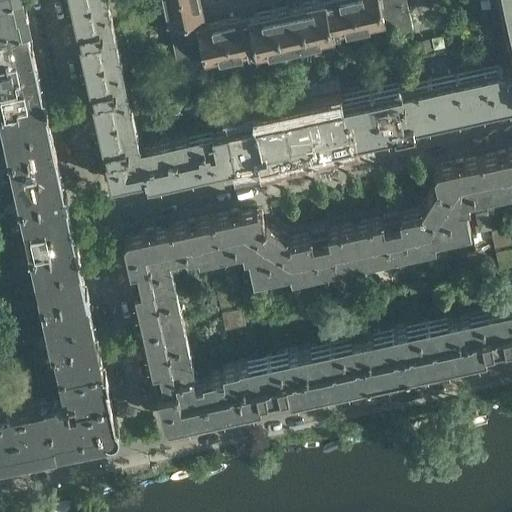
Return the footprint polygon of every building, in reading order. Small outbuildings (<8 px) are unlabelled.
[(28,19),(25,6),(23,7),(21,0),(0,0),(0,28),(27,22),(26,19),(28,19)] [(115,24),(112,10),(106,11),(103,0),(81,0),(71,2),(78,32),(115,24)] [(202,13),(198,0),(167,0),(170,9),(166,10),(168,20),(195,14),(202,13)] [(332,31),(325,0),(313,0),(299,3),(307,37),(332,31)] [(356,22),(351,0),(325,0),(332,31),(341,29),(340,25),(356,22)] [(383,20),(378,0),(351,0),(356,22),(373,18),(374,22),(383,20)] [(412,27),(406,0),(378,0),(383,20),(385,32),(412,27)] [(511,11),(511,0),(502,0),(505,12),(511,11)] [(307,37),(299,3),(274,9),(281,42),(307,37)] [(281,42),(274,9),(248,14),(255,48),(281,42)] [(205,59),(197,26),(195,14),(168,20),(181,77),(208,72),(205,59)] [(255,48),(248,14),(223,20),(229,50),(246,46),(247,50),(255,48)] [(229,50),(223,20),(197,26),(205,59),(214,57),(213,53),(229,50)] [(37,68),(27,22),(0,28),(0,71),(3,85),(20,82),(18,73),(37,68)] [(116,54),(112,38),(118,37),(115,24),(78,32),(84,61),(116,54)] [(128,82),(125,69),(119,70),(116,54),(84,61),(91,91),(128,82)] [(511,99),(511,68),(510,68),(501,69),(500,65),(498,64),(482,68),(486,85),(491,84),(495,103),(511,99)] [(46,101),(44,88),(42,89),(37,68),(18,73),(20,82),(3,85),(1,86),(9,121),(27,117),(29,126),(49,121),(45,101),(46,101)] [(495,103),(491,84),(486,85),(482,68),(455,74),(459,91),(464,90),(468,109),(495,103)] [(468,109),(464,90),(459,91),(455,74),(429,80),(437,116),(468,109)] [(437,116),(429,80),(402,86),(406,103),(401,104),(405,123),(437,116)] [(129,113),(125,97),(131,96),(128,82),(91,91),(97,120),(129,113)] [(405,123),(401,104),(406,103),(402,86),(402,84),(372,90),(380,127),(393,124),(394,124),(394,125),(395,125),(405,123)] [(380,127),(372,90),(342,97),(346,116),(351,115),(355,132),(380,127)] [(355,132),(351,115),(346,116),(342,97),(314,103),(318,122),(313,123),(317,140),(355,132)] [(317,140),(313,123),(318,122),(314,103),(284,110),(292,146),(317,140)] [(292,146),(284,110),(254,116),(255,120),(258,135),(263,134),(267,153),(277,151),(278,150),(278,149),(292,146)] [(141,141),(138,128),(132,129),(129,113),(97,120),(104,150),(141,141)] [(59,166),(49,121),(29,126),(27,117),(9,121),(23,183),(41,179),(39,170),(59,166)] [(267,153),(263,134),(258,135),(255,120),(227,126),(234,160),(267,153)] [(234,160),(227,126),(213,130),(214,136),(201,139),(207,166),(234,160)] [(207,166),(201,139),(188,141),(186,135),(172,138),(180,172),(207,166)] [(180,172),(172,138),(154,142),(149,150),(152,163),(144,165),(145,174),(147,180),(180,172)] [(152,163),(149,150),(143,151),(141,141),(104,150),(110,180),(144,172),(145,174),(144,165),(152,163)] [(511,148),(481,155),(485,175),(481,176),(485,190),(485,194),(503,190),(502,187),(511,184),(511,148)] [(485,190),(481,176),(485,175),(481,155),(436,165),(433,170),(436,183),(447,190),(449,195),(446,200),(448,211),(465,207),(462,195),(485,190)] [(68,198),(65,186),(63,186),(59,166),(39,170),(41,179),(23,183),(30,218),(49,214),(51,223),(71,219),(66,199),(68,198)] [(448,211),(446,200),(449,195),(447,190),(436,183),(434,183),(420,206),(420,207),(431,214),(429,218),(432,235),(453,231),(453,235),(470,231),(465,207),(448,211)] [(257,232),(264,221),(261,207),(257,205),(212,214),(216,234),(220,233),(223,248),(246,243),(248,255),(265,252),(263,240),(258,237),(257,232)] [(434,245),(432,235),(429,218),(431,214),(420,207),(390,214),(398,249),(417,244),(418,248),(434,245)] [(81,264),(71,219),(51,223),(49,214),(30,218),(44,281),(63,277),(61,268),(81,264)] [(224,252),(223,248),(220,233),(216,234),(212,214),(171,223),(175,243),(179,242),(182,253),(182,257),(206,252),(207,256),(224,252)] [(398,249),(390,214),(355,222),(363,260),(380,257),(379,253),(398,249)] [(490,231),(487,216),(478,218),(481,233),(490,231)] [(286,250),(282,247),(289,236),(289,235),(266,220),(264,221),(257,232),(258,237),(263,240),(265,252),(248,255),(254,279),(270,275),(269,271),(290,267),(286,250)] [(363,260),(355,222),(319,230),(327,264),(345,260),(346,264),(363,260)] [(182,253),(179,242),(175,243),(171,223),(126,233),(126,232),(124,233),(122,236),(123,238),(129,265),(148,261),(149,265),(164,262),(164,261),(167,256),(182,253)] [(327,264),(319,230),(289,236),(282,247),(286,250),(290,267),(292,276),(309,272),(308,269),(327,264)] [(175,288),(172,275),(167,276),(164,262),(149,265),(148,261),(129,265),(137,301),(156,297),(155,292),(170,289),(175,288)] [(89,295),(87,286),(86,286),(81,264),(61,268),(63,277),(44,281),(52,316),(71,312),(73,321),(92,316),(88,296),(89,295)] [(181,317),(178,305),(174,306),(170,289),(155,292),(156,297),(137,301),(143,326),(181,317)] [(511,340),(511,300),(505,302),(506,307),(490,310),(493,325),(489,326),(493,345),(511,340)] [(493,345),(489,326),(493,325),(490,310),(469,315),(468,310),(455,313),(460,332),(464,331),(468,350),(493,345)] [(103,363),(96,335),(92,316),(73,321),(71,312),(52,316),(59,347),(61,347),(67,371),(103,363)] [(468,350),(464,331),(460,332),(455,313),(443,316),(444,320),(427,324),(431,339),(426,340),(431,359),(468,350)] [(183,348),(179,331),(184,330),(181,317),(143,326),(148,351),(168,347),(169,351),(183,348)] [(431,359),(426,340),(431,339),(427,324),(407,329),(406,324),(393,327),(394,331),(397,346),(402,345),(406,364),(431,359)] [(406,364),(402,345),(397,346),(394,331),(378,335),(377,330),(364,333),(368,352),(364,353),(368,372),(406,364)] [(368,372),(364,353),(368,352),(364,333),(351,336),(352,341),(332,345),(335,360),(339,359),(344,378),(368,372)] [(344,378),(339,359),(335,360),(332,345),(315,349),(314,344),(302,347),(306,366),(302,367),(306,386),(344,378)] [(189,375),(186,360),(191,359),(188,347),(183,348),(169,351),(168,347),(148,351),(156,387),(175,382),(175,378),(189,375)] [(306,386),(302,367),(306,366),(302,347),(289,350),(290,354),(269,359),(273,374),(277,373),(281,392),(306,386)] [(281,392),(277,373),(273,374),(269,359),(253,363),(252,358),(239,361),(244,380),(239,381),(244,400),(281,392)] [(244,400),(239,381),(244,380),(239,361),(227,363),(228,368),(210,372),(211,376),(199,378),(206,408),(244,400)] [(110,395),(103,363),(67,371),(64,371),(69,394),(75,392),(77,403),(110,395)] [(14,382),(13,374),(0,377),(0,378),(1,385),(14,382)] [(52,382),(51,374),(38,377),(40,385),(52,382)] [(206,408),(199,378),(190,380),(189,375),(175,378),(175,382),(156,387),(163,414),(167,417),(206,408)] [(40,385),(38,377),(25,380),(27,388),(40,385)] [(115,417),(110,395),(77,403),(75,392),(69,394),(65,400),(67,410),(78,408),(84,436),(105,431),(107,432),(109,432),(110,432),(112,432),(113,431),(115,430),(116,429),(117,427),(118,426),(118,425),(118,423),(118,422),(118,420),(117,419),(116,417),(115,417)] [(84,436),(78,408),(67,410),(65,400),(44,405),(52,443),(84,436)] [(52,443),(44,405),(11,412),(19,450),(52,443)] [(0,454),(19,450),(11,412),(0,414),(0,454)]
